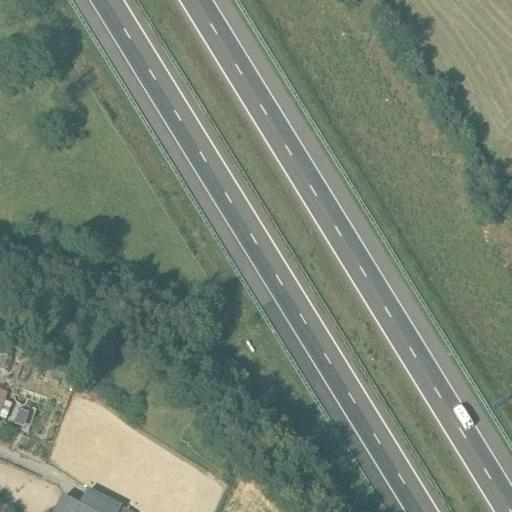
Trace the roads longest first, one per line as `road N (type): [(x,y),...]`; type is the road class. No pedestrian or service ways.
road 1 (motorway): [(102,0),(419,511)]
road 2 (motorway): [(511,499),(205,0)]
